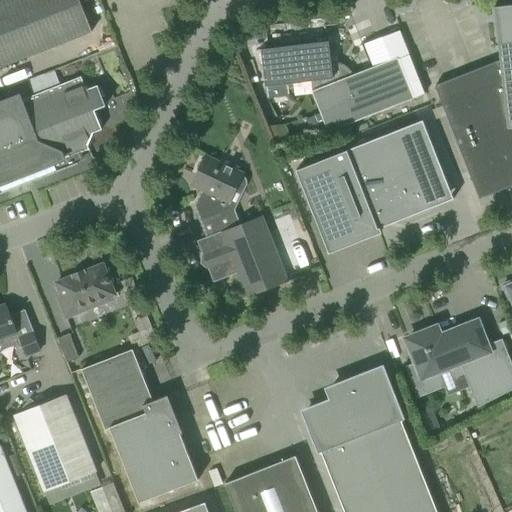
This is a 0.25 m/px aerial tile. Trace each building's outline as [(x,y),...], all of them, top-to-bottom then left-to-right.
[(0,68),(92,32),(79,0),(2,0),(0,1),(0,68)] [(511,25),(496,28),(500,60),(434,86),(479,199),(511,186),(511,25)] [(260,50),(261,51),(265,87),(310,81),(311,92),(327,133),(413,99),(397,58),(352,76),(351,74),(350,73),(348,70),(346,68),(343,66),(342,65),(340,64),(337,63),(334,63),(331,63),(328,42),(260,50)] [(0,194),(3,193),(55,173),(77,164),(77,163),(76,162),(82,160),(80,153),(89,150),(87,145),(93,133),(101,130),(94,111),(105,106),(97,86),(86,90),(81,77),(20,101),(18,97),(0,104),(0,194)] [(380,233),(378,229),(433,207),(432,206),(431,206),(428,201),(450,192),(422,121),(346,151),(295,171),(328,254),(380,233)] [(194,206),(200,221),(227,211),(227,209),(243,175),(236,172),(237,169),(221,162),(220,164),(204,156),(203,160),(199,162),(197,167),(197,171),(196,175),(199,176),(194,186),(202,190),(194,206)] [(198,242),(214,281),(237,272),(247,297),(286,282),(261,217),(198,242)] [(114,295),(109,283),(113,282),(108,268),(104,270),(102,265),(85,272),(84,270),(70,275),(71,277),(56,283),(61,296),(58,298),(66,318),(89,309),(87,304),(98,299),(100,304),(112,299),(111,297),(114,295)] [(0,339),(17,333),(6,305),(0,307),(0,339)] [(476,322),(439,337),(435,328),(430,330),(429,327),(423,327),(420,327),(417,329),(411,334),(412,337),(407,340),(416,362),(405,367),(415,393),(464,374),(477,408),(511,389),(511,365),(502,339),(485,345),(476,322)] [(19,339),(25,356),(40,350),(33,333),(19,339)] [(79,358),(76,351),(69,334),(57,339),(67,363),(79,358)] [(105,430),(109,429),(138,503),(198,480),(172,415),(170,416),(163,397),(153,401),(132,349),(84,368),(81,370),(105,430)] [(329,390),(333,401),(305,413),(343,511),(436,511),(380,370),(329,390)] [(14,416),(44,492),(96,472),(66,396),(30,410),(25,406),(18,414),(14,416)] [(0,511),(25,511),(0,446),(0,511)] [(16,454),(7,458),(15,476),(23,473),(16,454)] [(317,511),(302,474),(295,456),(224,484),(235,511),(317,511)] [(99,511),(125,511),(114,482),(91,490),(99,511)] [(179,511),(207,511),(205,503),(179,511)]
